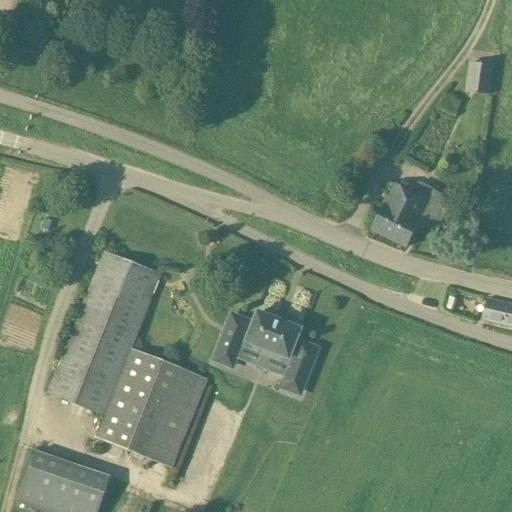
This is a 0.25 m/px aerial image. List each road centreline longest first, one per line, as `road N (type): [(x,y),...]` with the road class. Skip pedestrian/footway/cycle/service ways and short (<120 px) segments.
road 1 (unclassified): [(188,201),(388,300),(511,345)]
road 2 (unclassified): [(286,211),(174,153),(0,96)]
road 3 (tertiary): [(511,294),(398,263),(286,211)]
road 4 (tertiary): [(188,201),(116,170),(0,137)]
